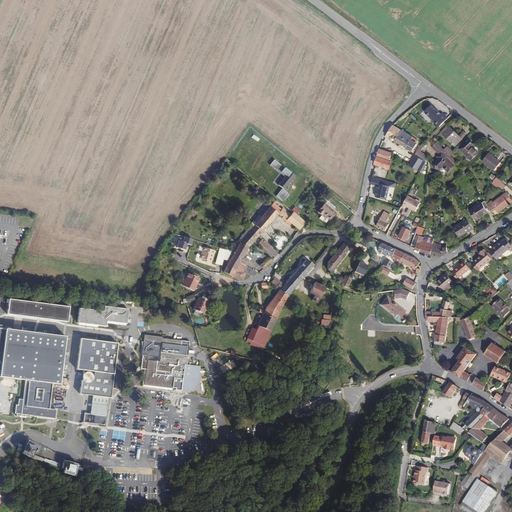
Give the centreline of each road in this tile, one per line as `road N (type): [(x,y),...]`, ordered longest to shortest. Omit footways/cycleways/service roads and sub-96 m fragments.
road 1 (secondary): [(310,511),(325,499),(363,400),(389,377),(430,366)]
road 2 (residential): [(430,500),(399,497),(408,431),(430,366)]
road 3 (residential): [(425,85),(382,131),(354,222)]
road 4 (tertiary): [(312,0),(425,85)]
road 5 (residential): [(338,232),(298,237),(256,279),(217,278)]
